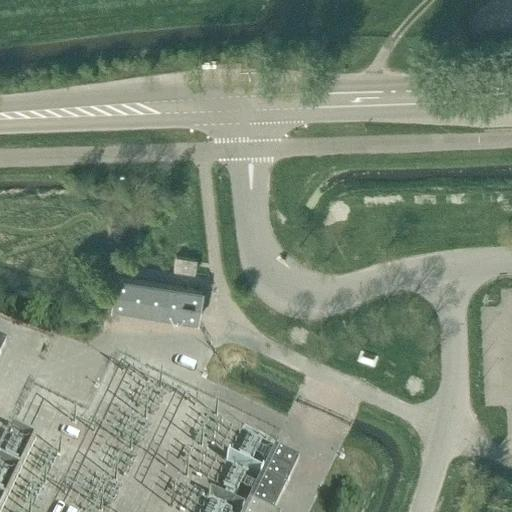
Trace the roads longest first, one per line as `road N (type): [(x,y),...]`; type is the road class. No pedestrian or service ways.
road 1 (unclassified): [(445,292),(407,278),(330,291),(287,278),(257,235),(250,148)]
road 2 (unclassified): [(250,148),(511,139)]
road 3 (secondary): [(250,106),(511,98)]
road 4 (unclassified): [(0,158),(250,148)]
road 5 (secondary): [(250,106),(0,116)]
road 6 (unclassified): [(450,433),(458,327),(445,292)]
road 7 (track): [(434,0),(388,48),(365,103)]
